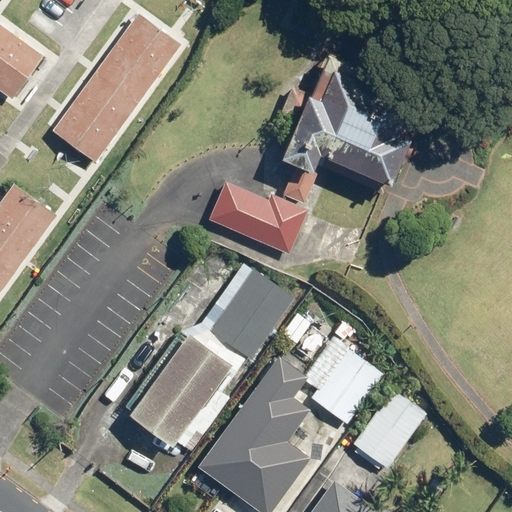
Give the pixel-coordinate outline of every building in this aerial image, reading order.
[(138,10),(50,126),(85,152),(173,37),(138,10)] [(0,16),(0,93),(18,104),(52,48),(0,16)] [(300,92),(272,159),(315,177),(320,166),(369,186),(384,192),(402,148),(374,137),(397,78),(399,74),(339,50),(319,100),(300,92)] [(213,216),(290,245),(305,203),(271,190),(270,193),(227,177),(213,216)] [(9,196),(0,208),(0,308),(57,230),(9,196)] [(249,269),(203,331),(245,362),(291,300),(249,269)] [(184,339),(127,419),(177,453),(234,373),(184,339)] [(338,419),(381,372),(349,343),(306,390),(338,419)] [(274,352),(195,463),(264,511),(267,511),(309,454),(286,438),(308,407),(292,396),(307,375),(274,352)] [(355,442),(380,462),(416,416),(391,396),(355,442)] [(373,511),(334,480),(307,511),(373,511)]
